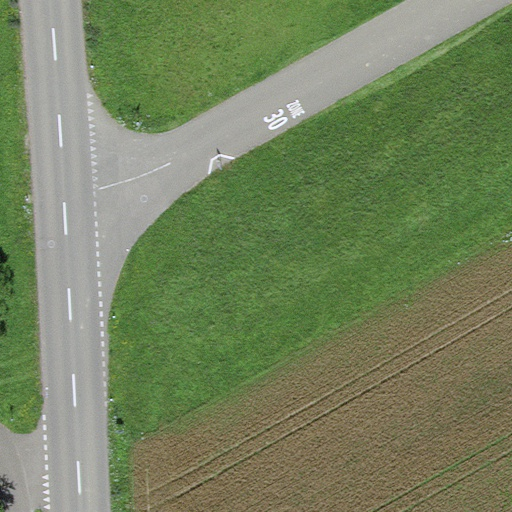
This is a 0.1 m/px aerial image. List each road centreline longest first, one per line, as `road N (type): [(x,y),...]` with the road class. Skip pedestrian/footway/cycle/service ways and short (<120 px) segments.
road 1 (residential): [(65,194),(154,172),(462,0)]
road 2 (tertiary): [(82,511),(65,194)]
road 3 (tertiary): [(65,194),(50,0)]
